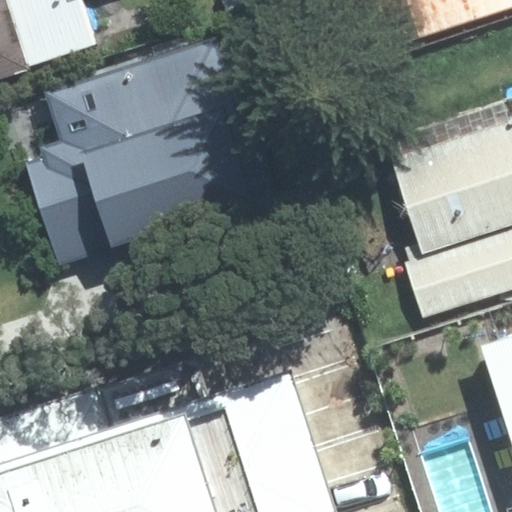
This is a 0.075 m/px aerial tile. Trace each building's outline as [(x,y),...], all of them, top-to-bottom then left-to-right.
[(0,0),(0,8),(18,64),(87,42),(73,0),(0,0)] [(243,0),(216,0),(222,15),(246,6),(243,0)] [(370,0),(384,40),(506,0),(370,0)] [(0,70),(18,64),(0,8),(0,70)] [(228,32),(49,87),(63,132),(40,139),(45,154),(31,158),(61,254),(276,187),(228,32)] [(511,115),(384,155),(414,247),(511,216),(511,115)] [(511,248),(505,227),(399,261),(416,313),(511,282),(511,248)] [(511,473),(511,327),(464,342),(507,475),(511,473)] [(0,511),(315,511),(261,339),(0,420),(0,511)] [(494,511),(469,432),(418,448),(438,511),(494,511)]
